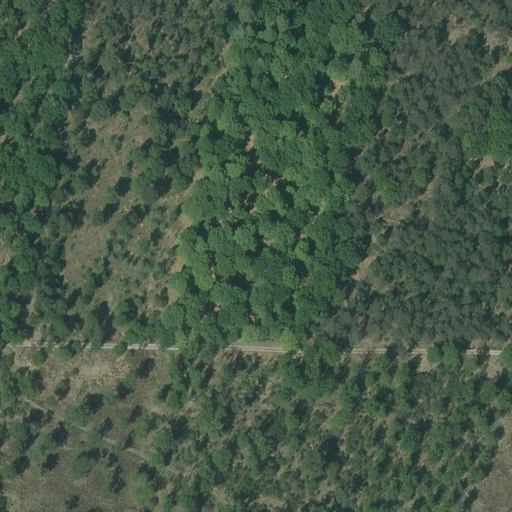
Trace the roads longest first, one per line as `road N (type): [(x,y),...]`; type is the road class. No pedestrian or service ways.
road 1 (unknown): [(19,348),(511,352)]
road 2 (track): [(85,0),(19,348)]
road 3 (track): [(511,51),(383,36)]
